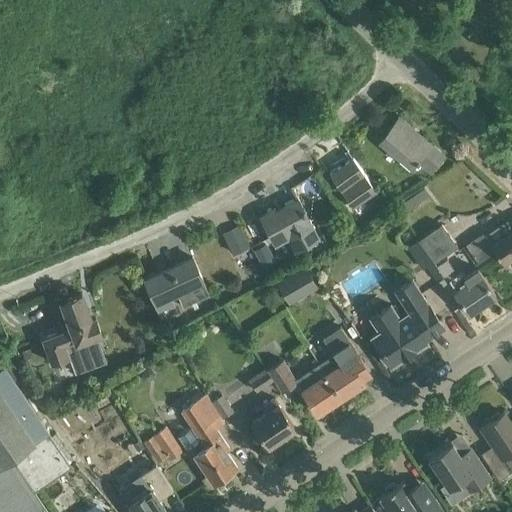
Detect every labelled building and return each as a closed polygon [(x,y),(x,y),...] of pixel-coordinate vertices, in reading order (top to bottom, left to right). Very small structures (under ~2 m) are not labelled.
[(430,141),(399,115),(380,138),(410,164),(417,156),(431,169),(444,154),(430,142),(430,141)] [(378,190),(353,155),(330,170),(341,187),(353,206),(378,190)] [(430,194),(425,186),(397,206),(402,214),(430,194)] [(275,206),(261,214),(275,240),(288,234),(294,247),(318,235),(308,215),(298,197),(276,209),(275,206)] [(486,233),(504,261),(511,255),(511,215),(507,218),(508,219),(486,233)] [(340,236),(353,229),(348,220),(335,227),(340,236)] [(442,224),(419,239),(436,261),(457,247),(442,224)] [(239,226),(225,233),(234,251),(248,244),(239,226)] [(483,233),(465,245),(478,263),(496,251),(483,233)] [(268,243),(256,250),(268,273),(280,266),(268,243)] [(145,276),(163,316),(176,311),(168,294),(175,290),(182,305),(209,293),(203,278),(192,255),(145,276)] [(318,287),(305,264),(277,281),(289,303),(318,287)] [(466,276),(461,269),(451,275),(458,287),(454,290),(469,312),(481,304),(482,305),(483,304),(482,303),(496,294),(485,277),(477,268),(466,276)] [(372,333),(392,363),(425,341),(423,337),(426,334),(428,336),(444,326),(429,302),(413,278),(396,290),(411,313),(408,315),(406,312),(401,316),(391,301),(370,315),(366,310),(350,321),(360,336),(375,326),(377,329),(372,333)] [(63,342),(75,338),(78,345),(103,336),(95,313),(90,315),(82,291),(61,299),(71,326),(43,336),(52,363),(69,357),(63,342)] [(325,372),(342,396),(365,380),(362,376),(371,371),(340,325),(323,336),(333,352),(319,362),(326,372),(325,372)] [(24,355),(31,353),(29,346),(22,349),(24,355)] [(0,497),(9,511),(49,511),(34,489),(71,465),(15,380),(21,376),(7,355),(1,360),(0,358),(0,497)] [(269,368),(275,377),(283,389),(297,380),(295,377),(283,358),(269,368)] [(318,412),(342,396),(325,372),(319,362),(295,377),(297,380),(318,412)] [(256,389),(275,377),(269,368),(267,369),(266,368),(249,378),(256,389)] [(212,402),(212,401),(207,392),(183,408),(193,423),(177,434),(186,447),(202,437),(206,443),(194,451),(196,453),(195,460),(198,465),(204,466),(214,482),(237,466),(227,449),(230,447),(216,427),(225,421),(223,418),(212,402)] [(212,402),(223,418),(233,411),(222,394),(212,401),(212,402)] [(252,418),(269,444),(295,427),(284,410),(275,396),(262,404),(266,409),(256,416),(251,408),(247,410),(246,413),(251,419),(252,418)] [(493,418),(481,427),(496,448),(484,456),(499,478),(511,469),(511,422),(504,411),(500,414),(499,411),(492,416),(493,418)] [(184,450),(167,425),(144,440),(158,461),(167,455),(170,459),(184,450)] [(461,453),(453,441),(429,457),(449,486),(462,478),(470,490),(491,475),(471,446),(461,453)] [(150,452),(144,443),(137,448),(143,457),(150,452)] [(129,502),(136,511),(167,511),(159,498),(172,489),(173,490),(174,489),(155,463),(140,473),(150,488),(129,502)] [(385,492),(370,502),(371,504),(376,511),(444,511),(422,479),(409,488),(403,480),(398,483),(393,481),(385,487),(385,492)] [(9,511),(0,497),(0,511),(9,511)]
